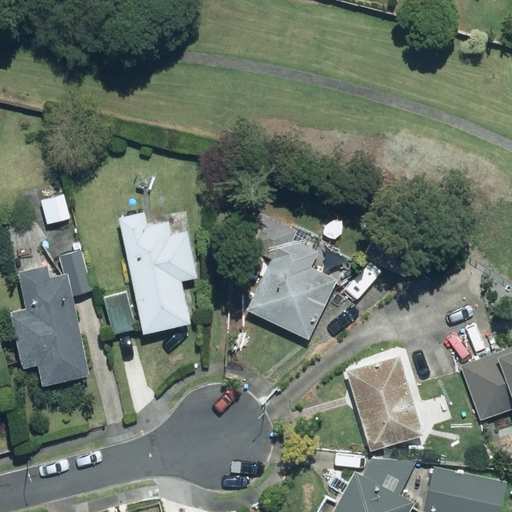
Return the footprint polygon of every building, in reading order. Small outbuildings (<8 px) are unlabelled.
[(46,266),(18,271),(25,308),(10,311),(21,366),(37,363),(41,385),(91,375),(75,294),(94,290),(77,205),(43,211),(51,251),(59,249),(64,274),(48,277),(46,266)] [(145,211),(118,216),(142,334),(192,324),(182,279),(196,276),(187,232),(171,235),(168,220),(148,224),(145,211)] [(380,222),(363,254),(404,275),(408,268),(419,274),(432,250),(380,222)] [(318,249),(279,232),(245,308),(310,337),(338,275),(311,263),(318,249)] [(128,292),(103,297),(111,334),(136,328),(128,292)] [(511,344),(460,363),(480,419),(511,407),(511,344)] [(397,351),(343,368),(367,450),(422,433),(397,351)] [(361,475),(352,472),(331,511),(408,511),(413,502),(398,494),(415,460),(371,457),(361,475)] [(498,511),(505,478),(430,465),(422,511),(498,511)]
